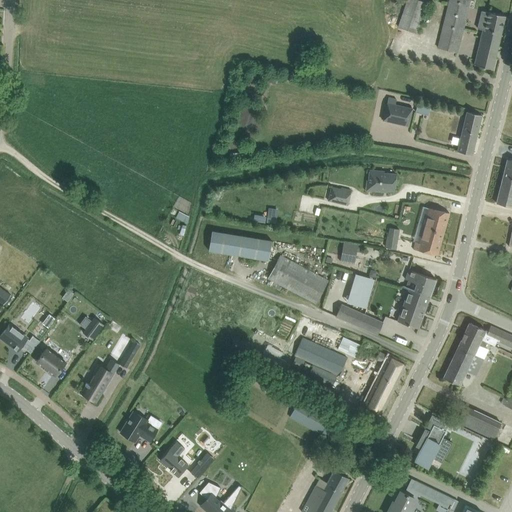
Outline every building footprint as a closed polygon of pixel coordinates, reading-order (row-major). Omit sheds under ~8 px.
[(408,0),(399,27),(417,33),(427,3),(417,0),(408,0)] [(458,52),(469,8),(470,0),(450,0),(439,48),(458,52)] [(478,47),(475,65),(474,65),(482,67),(492,69),(505,16),(495,14),(488,12),(482,11),(478,29),(483,30),(480,48),(478,47)] [(382,121),(409,127),(413,109),(387,103),(382,121)] [(424,104),(422,113),(428,115),(430,105),(424,104)] [(467,112),(460,142),(457,151),(472,155),(481,115),(467,112)] [(511,160),(507,159),(496,203),(511,206),(511,160)] [(384,171),(369,170),(368,181),(373,181),(372,191),(383,192),(383,190),(394,191),(396,174),(384,173),(384,171)] [(332,186),(328,200),(347,205),(351,190),(342,188),(342,189),(332,186)] [(413,249),(428,252),(437,255),(449,213),(440,210),(428,207),(423,229),(424,229),(420,243),(415,242),(413,249)] [(175,217),(186,222),(189,215),(178,211),(175,217)] [(386,248),(397,249),(400,230),(389,228),(386,248)] [(209,251),(269,261),(272,240),(212,230),(209,251)] [(343,243),(340,261),(355,263),(358,245),(343,243)] [(269,278),(315,303),(327,281),(281,256),(269,278)] [(416,283),(414,289),(430,296),(436,279),(409,270),(405,279),(416,283)] [(408,289),(397,321),(418,329),(430,296),(414,289),(403,286),(403,287),(408,289)] [(11,296),(0,287),(0,301),(4,304),(11,296)] [(341,304),(336,317),(377,335),(383,322),(341,304)] [(93,339),(103,325),(94,318),(83,332),(93,339)] [(469,323),(465,332),(487,343),(487,342),(494,345),(496,340),(511,347),(511,335),(490,326),(488,331),(469,323)] [(9,324),(0,336),(0,337),(18,351),(22,345),(25,347),(24,348),(30,353),(39,341),(33,336),(29,341),(27,339),(28,338),(9,324)] [(485,347),(487,343),(465,332),(456,350),(482,361),(488,349),(485,347)] [(343,337),(338,349),(356,358),(361,346),(343,337)] [(302,338),(294,355),(339,375),(347,358),(302,338)] [(56,377),(67,363),(47,348),(37,362),(45,368),(44,369),(48,372),(49,371),(56,377)] [(252,356),(259,360),(263,352),(256,348),(252,356)] [(456,350),(443,378),(459,385),(466,371),(473,357),(456,350)] [(127,352),(120,364),(126,368),(133,356),(127,352)] [(364,406),(372,410),(381,415),(406,365),(379,352),(376,359),(378,360),(369,378),(376,381),(364,406)] [(96,403),(120,364),(113,360),(107,369),(98,364),(91,374),(95,376),(89,385),(86,383),(80,393),(96,403)] [(313,365),(308,376),(332,387),(337,376),(313,365)] [(511,389),(507,399),(503,397),(500,403),(511,408),(511,389)] [(299,400),(290,417),(328,438),(337,421),(299,400)] [(465,406),(457,422),(463,425),(471,409),(465,406)] [(120,432),(135,442),(139,435),(150,441),(158,429),(147,422),(148,420),(133,411),(120,432)] [(425,429),(413,451),(418,453),(415,461),(427,467),(436,449),(445,454),(451,443),(442,439),(446,431),(433,424),(430,431),(425,429)] [(170,449),(160,460),(178,476),(188,465),(178,456),(185,448),(177,441),(170,449)] [(198,463),(190,472),(197,478),(207,467),(199,459),(197,462),(198,463)] [(316,496),(306,511),(330,511),(349,478),(334,470),(327,483),(320,479),(314,490),(318,492),(316,496)] [(416,481),(412,489),(454,509),(458,501),(416,481)] [(208,482),(199,492),(206,498),(207,499),(204,505),(209,507),(207,510),(210,511),(229,511),(232,507),(238,495),(237,495),(232,493),(223,503),(216,497),(220,487),(208,482)] [(393,501),(388,511),(387,511),(407,511),(414,498),(400,491),(395,502),(393,501)]
